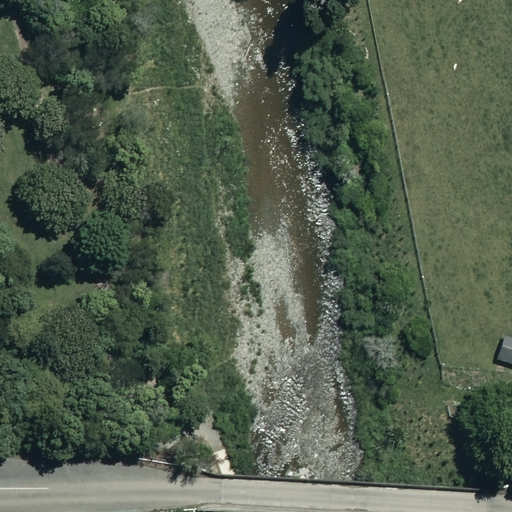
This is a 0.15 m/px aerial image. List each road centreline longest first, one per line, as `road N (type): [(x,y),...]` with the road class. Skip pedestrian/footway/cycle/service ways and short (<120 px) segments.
road 1 (unclassified): [(230,488),(0,492)]
road 2 (unclassified): [(230,488),(441,502)]
